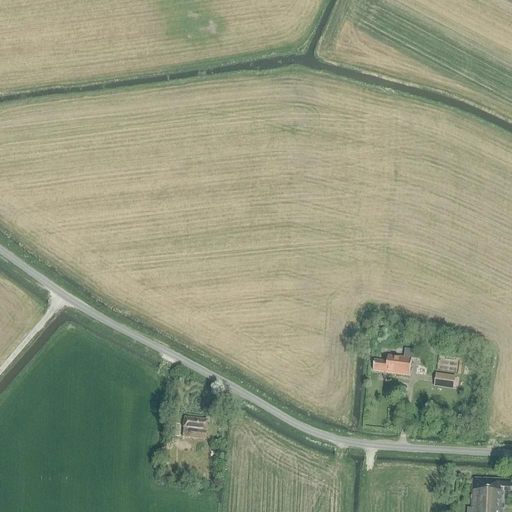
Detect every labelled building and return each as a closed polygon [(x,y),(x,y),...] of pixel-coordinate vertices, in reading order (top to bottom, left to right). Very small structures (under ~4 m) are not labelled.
[(409,376),(411,359),(418,360),(419,351),(405,349),(403,358),(387,356),(386,362),(374,360),(372,371),(409,376)] [(453,389),(455,377),(436,374),(434,386),(453,389)] [(204,439),(205,431),(206,431),(208,420),(184,418),(182,428),(183,429),(182,437),(204,439)] [(171,424),(169,436),(177,437),(179,425),(171,424)] [(502,511),(504,492),(509,492),(510,480),(472,479),(470,511),(502,511)]
